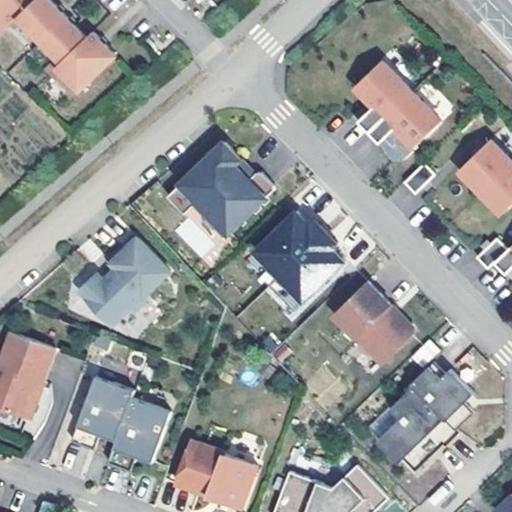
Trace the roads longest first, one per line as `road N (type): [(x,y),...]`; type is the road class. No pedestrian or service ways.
road 1 (residential): [(0,465),(130,511),(441,511),(511,444)]
road 2 (residential): [(511,359),(234,74)]
road 3 (residential): [(234,74),(0,277)]
